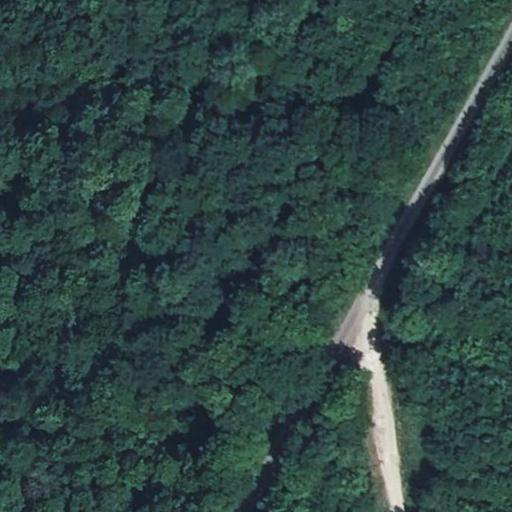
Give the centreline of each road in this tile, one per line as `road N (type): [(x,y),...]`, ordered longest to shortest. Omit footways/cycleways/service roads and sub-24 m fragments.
road 1 (track): [(257,511),(511,62)]
road 2 (track): [(358,333),(389,511)]
